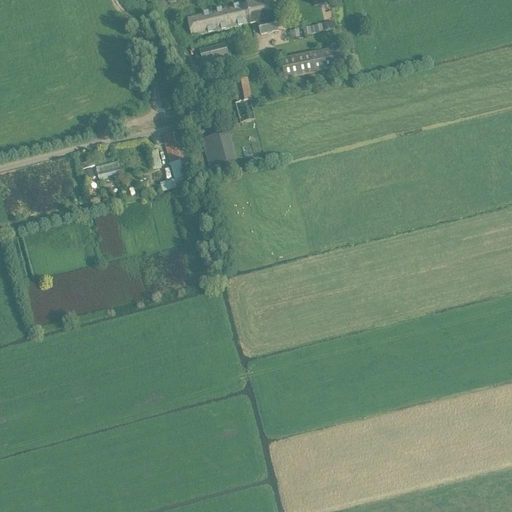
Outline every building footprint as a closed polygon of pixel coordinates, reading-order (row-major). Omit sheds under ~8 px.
[(278,32),(270,0),(269,0),(246,5),(251,25),(257,23),(260,36),(278,32)] [(246,5),(199,16),(187,18),(192,38),(245,25),(251,25),(246,5)] [(311,29),(304,30),(305,37),(312,35),(311,29)] [(299,31),(292,33),(293,40),(300,38),(299,31)] [(225,45),(200,51),(203,64),(228,58),(225,45)] [(281,60),(285,80),(344,68),(340,48),(281,60)] [(240,124),(255,120),(250,101),(252,100),(250,92),(249,92),(246,78),(240,80),(243,93),(244,93),(247,101),(235,104),(240,124)] [(174,181),(160,185),(163,193),(193,185),(178,132),(162,136),(174,181)] [(226,133),(202,140),(210,169),(234,162),(226,133)] [(150,152),(154,170),(162,168),(158,150),(150,152)] [(93,161),(81,164),(83,170),(95,167),(93,161)] [(117,162),(96,168),(99,180),(120,174),(117,162)] [(91,169),(84,170),(87,179),(94,177),(91,169)]
